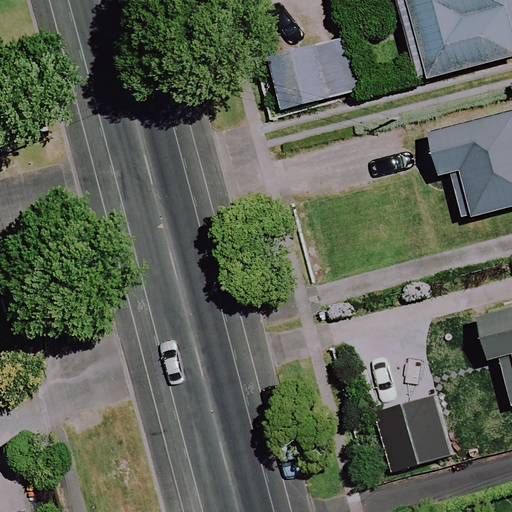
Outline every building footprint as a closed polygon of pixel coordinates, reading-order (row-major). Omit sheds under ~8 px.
[(511,0),(402,0),(419,85),(511,67),(511,0)] [(354,39),(274,59),(288,113),(368,92),(354,39)] [(511,109),(430,136),(447,188),(464,182),(479,227),(511,215),(511,109)] [(511,316),(483,324),(511,428),(511,316)] [(490,453),(481,405),(451,410),(461,459),(490,453)]
